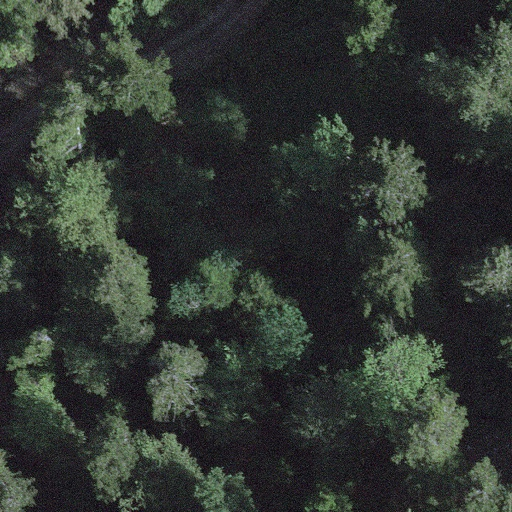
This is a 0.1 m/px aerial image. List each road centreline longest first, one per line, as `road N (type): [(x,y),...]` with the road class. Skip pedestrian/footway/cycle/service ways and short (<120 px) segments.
road 1 (track): [(511,266),(129,511)]
road 2 (track): [(239,0),(190,44),(102,74),(17,119),(0,137)]
